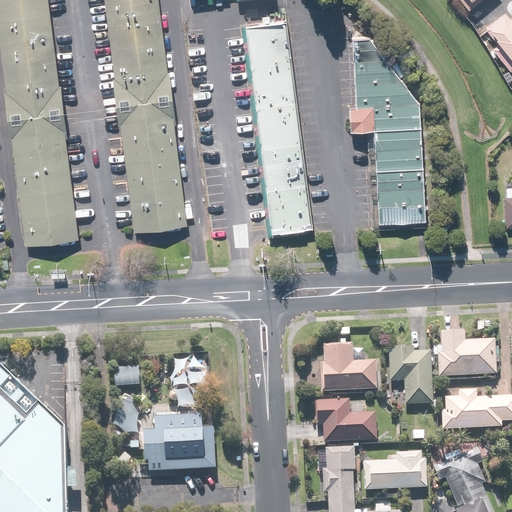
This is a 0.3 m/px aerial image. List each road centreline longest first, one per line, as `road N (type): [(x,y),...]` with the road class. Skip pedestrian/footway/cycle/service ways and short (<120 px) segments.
road 1 (secondary): [(0,304),(259,294)]
road 2 (secondary): [(259,294),(511,279)]
road 3 (residential): [(259,294),(270,511)]
